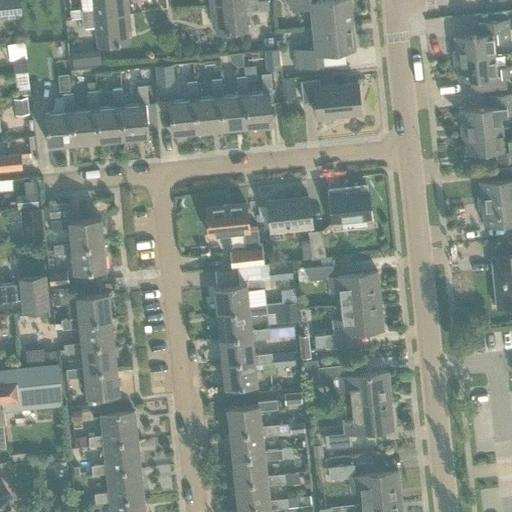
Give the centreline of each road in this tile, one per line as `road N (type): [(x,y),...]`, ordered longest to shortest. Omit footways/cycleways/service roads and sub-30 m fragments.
road 1 (unclassified): [(445,511),(407,148)]
road 2 (residential): [(191,511),(158,172)]
road 3 (residential): [(158,172),(407,148)]
road 4 (unclassified): [(407,148),(390,0)]
